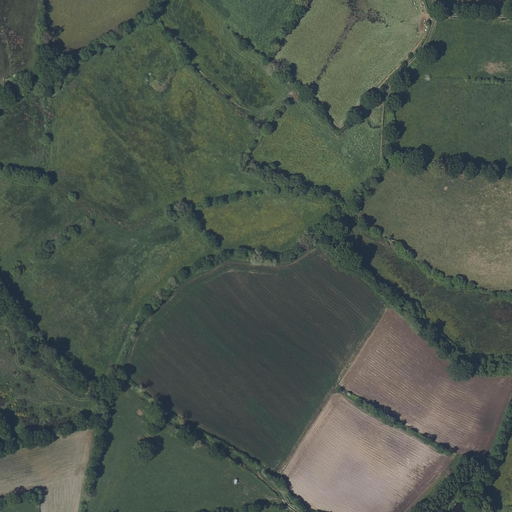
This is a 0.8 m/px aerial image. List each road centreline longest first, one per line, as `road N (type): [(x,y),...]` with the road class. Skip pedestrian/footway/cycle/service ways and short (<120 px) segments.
road 1 (track): [(294,511),(261,477),(159,414)]
road 2 (track): [(384,153),(390,88),(425,42),(433,15)]
